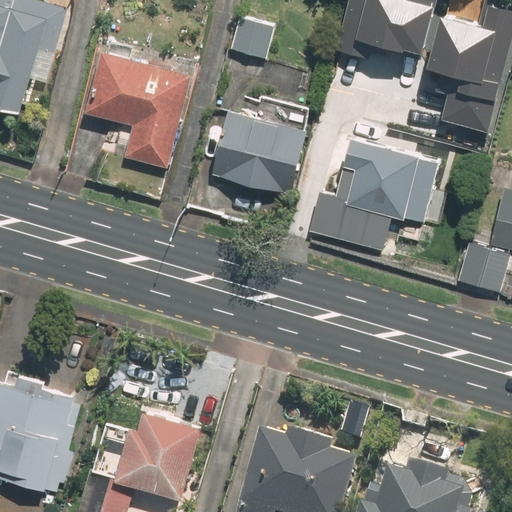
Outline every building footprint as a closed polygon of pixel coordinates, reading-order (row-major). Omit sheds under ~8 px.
[(0,108),(23,114),(53,19),(0,3),(0,108)] [(279,26),(243,17),(236,47),(271,56),(279,26)] [(192,77),(105,51),(93,115),(137,123),(128,154),(173,167),(192,77)] [(311,124),(235,104),(215,176),(292,197),(311,124)] [(444,149),(355,127),(339,190),(323,186),(313,228),(387,247),(391,230),(422,237),(444,149)] [(511,179),(507,178),(490,237),(475,232),(464,273),(505,285),(511,261),(511,179)] [(27,378),(9,372),(0,400),(0,464),(62,484),(92,384),(31,365),(27,378)] [(219,426),(150,405),(131,470),(200,491),(219,426)] [(348,511),(368,451),(273,420),(243,511),(348,511)] [(372,487),(365,511),(479,511),(487,482),(400,460),(392,492),(372,487)] [(131,511),(140,491),(99,475),(84,511),(131,511)]
